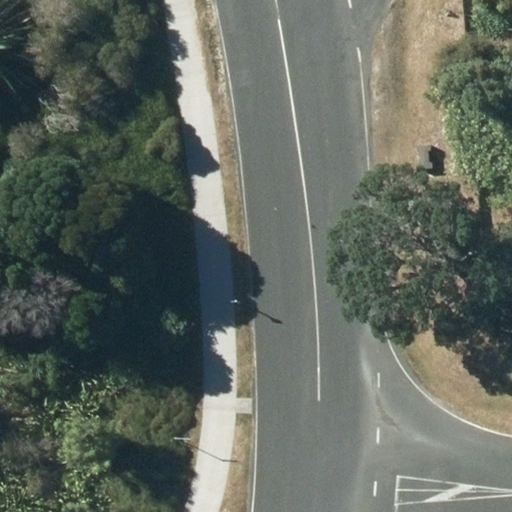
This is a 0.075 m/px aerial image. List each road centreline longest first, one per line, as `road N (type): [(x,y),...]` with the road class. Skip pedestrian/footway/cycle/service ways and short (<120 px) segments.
road 1 (residential): [(319,476),(315,271),(278,0)]
road 2 (residential): [(511,492),(319,476)]
